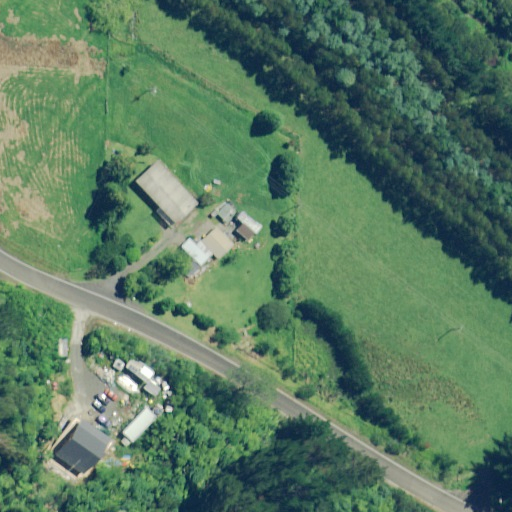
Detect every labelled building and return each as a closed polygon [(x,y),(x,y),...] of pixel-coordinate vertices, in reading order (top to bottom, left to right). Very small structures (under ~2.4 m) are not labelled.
[(196,204),(156,162),(134,182),(159,208),(155,212),(171,228),(196,204)] [(209,215),(203,209),(187,225),(196,234),(208,223),(204,219),(209,215)] [(203,239),(201,237),(194,243),(190,238),(181,246),(200,266),(213,254),(218,259),(233,245),(214,225),(205,233),(207,235),(203,239)] [(66,336),(55,336),(54,357),(65,357),(66,336)] [(133,403),(144,414),(147,411),(156,419),(163,412),(143,393),(133,403)] [(150,426),(136,412),(114,436),(123,444),(130,436),(135,442),(150,426)]
